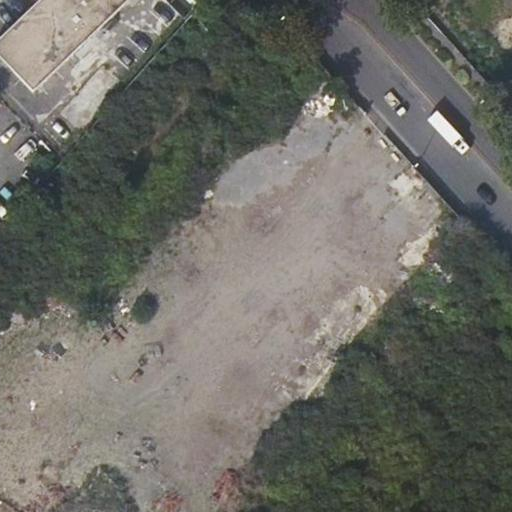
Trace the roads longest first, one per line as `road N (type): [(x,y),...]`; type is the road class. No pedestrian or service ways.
road 1 (tertiary): [(304,0),(510,219)]
road 2 (tertiary): [(511,168),(361,0)]
